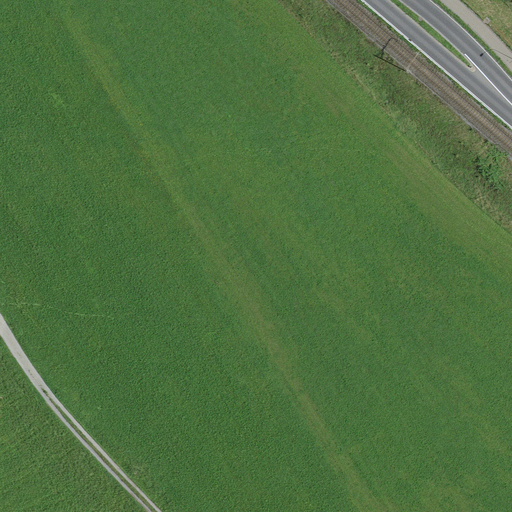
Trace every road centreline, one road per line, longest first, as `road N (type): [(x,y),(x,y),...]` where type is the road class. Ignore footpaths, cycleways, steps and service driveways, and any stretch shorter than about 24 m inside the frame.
road 1 (track): [(0,325),(51,401),(155,511)]
road 2 (primary): [(511,107),(387,0)]
